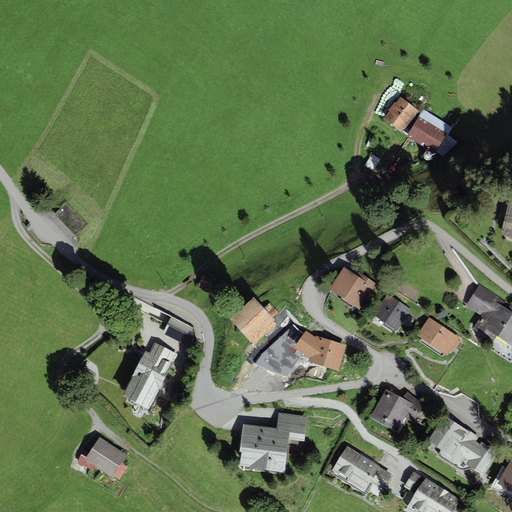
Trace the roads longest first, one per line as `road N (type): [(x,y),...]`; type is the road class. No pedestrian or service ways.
road 1 (residential): [(0,173),(82,267),(196,311),(209,341),(204,377),(213,393),(240,399),(362,383)]
road 2 (residential): [(372,353),(323,322),(309,292),(336,262),(412,225),(431,225),(511,292)]
road 3 (track): [(164,298),(229,248),(379,175),(397,141)]
road 4 (track): [(17,196),(19,227),(106,315),(99,335),(62,367),(64,383),(94,418)]
road 5 (track): [(94,418),(202,507),(219,511)]
